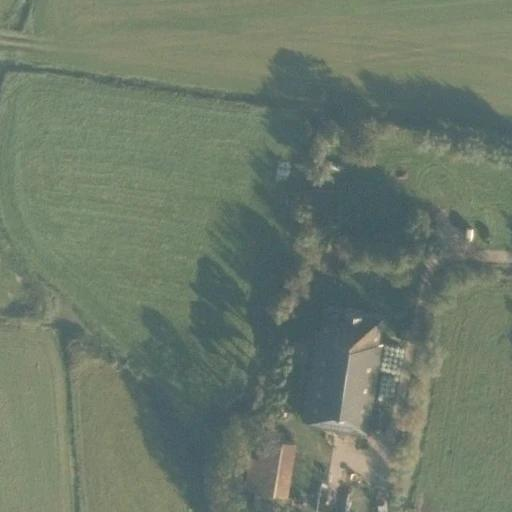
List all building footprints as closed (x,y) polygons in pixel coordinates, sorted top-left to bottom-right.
[(423,168),(421,178),(447,183),(449,173),(423,168)] [(330,206),(310,204),(308,220),(328,222),(330,206)] [(336,289),(342,234),(319,231),(312,286),(336,289)] [(423,267),(423,243),(403,244),(404,267),(423,267)] [(340,310),(322,306),(318,332),(313,331),(298,417),(318,420),(317,425),(364,433),(380,342),(373,340),(378,316),(359,312),(360,310),(341,307),(340,310)] [(246,468),(243,486),(287,494),(296,440),(260,434),(254,469),(246,468)]
